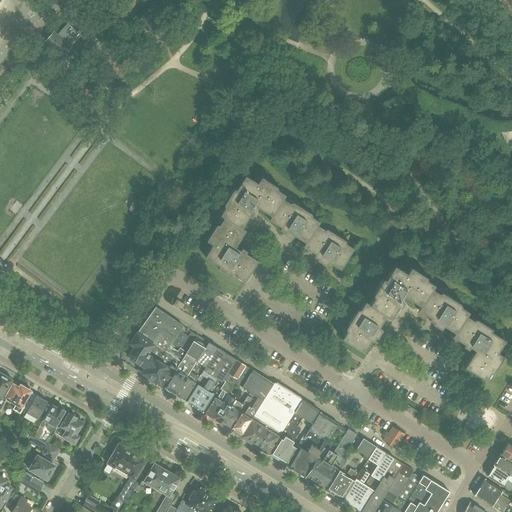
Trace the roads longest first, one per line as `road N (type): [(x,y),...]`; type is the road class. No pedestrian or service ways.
road 1 (residential): [(475,468),(180,281),(157,284),(99,366)]
road 2 (primary): [(330,511),(99,366)]
road 3 (primary): [(92,390),(297,511)]
